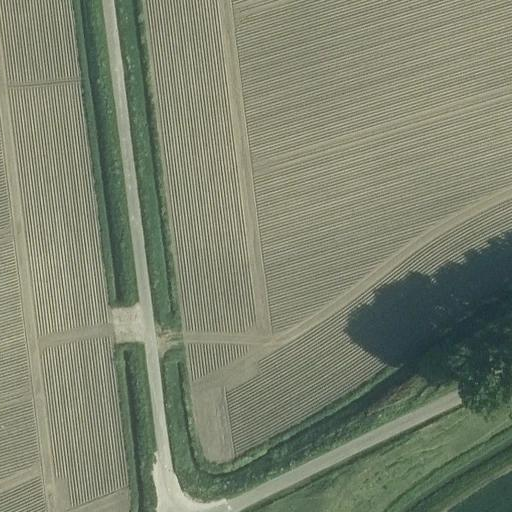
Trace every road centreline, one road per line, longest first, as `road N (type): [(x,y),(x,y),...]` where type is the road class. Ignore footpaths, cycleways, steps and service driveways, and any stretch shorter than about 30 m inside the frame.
road 1 (unclassified): [(173,511),(110,0)]
road 2 (unclassified): [(225,511),(511,371)]
